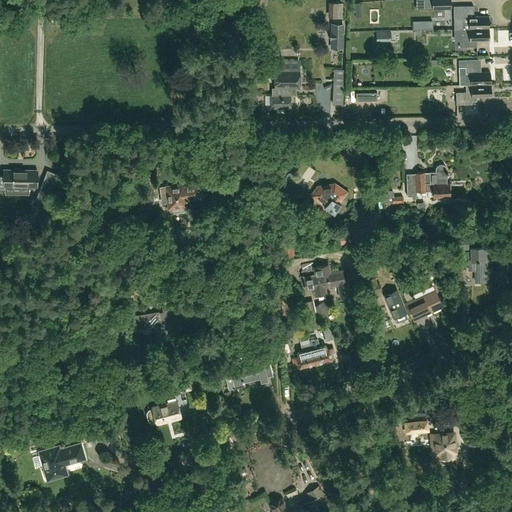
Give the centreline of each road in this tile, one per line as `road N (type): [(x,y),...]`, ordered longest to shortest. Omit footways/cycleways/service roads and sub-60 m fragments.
road 1 (unclassified): [(0,133),(511,120)]
road 2 (unclassified): [(100,511),(264,427),(371,389),(511,316)]
